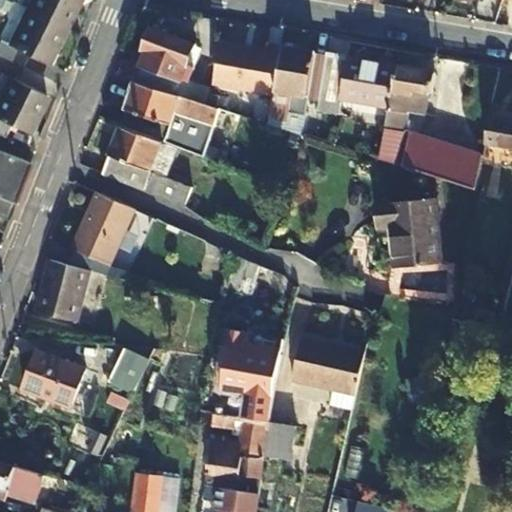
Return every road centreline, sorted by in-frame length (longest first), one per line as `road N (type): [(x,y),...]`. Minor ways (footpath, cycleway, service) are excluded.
road 1 (residential): [(0,317),(120,0)]
road 2 (residential): [(241,0),(511,46)]
